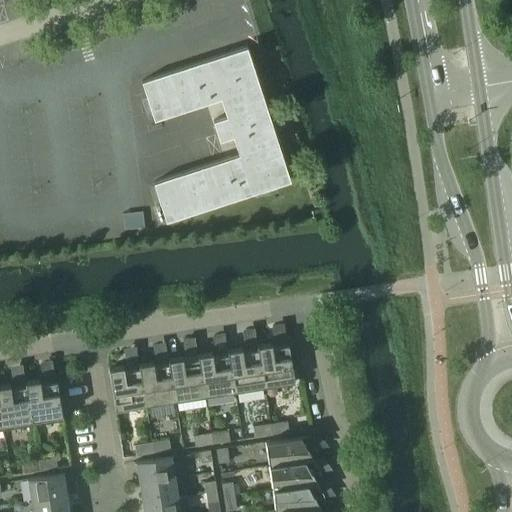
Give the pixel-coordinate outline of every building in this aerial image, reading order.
[(247,46),(142,81),(154,119),(221,97),(227,116),(213,120),(220,140),(233,136),(239,154),(154,182),(166,220),(290,180),(247,46)] [(256,345),(257,349),(264,386),(294,382),(288,344),(271,346),(271,342),(256,345)] [(264,386),(257,349),(242,351),(241,347),(227,349),(227,353),(234,391),(264,386)] [(234,391),(227,353),(212,356),(211,352),(197,354),(198,358),(204,396),(234,391)] [(204,396),(198,358),(182,360),(182,356),(167,359),(168,363),(175,400),(204,396)] [(175,400),(168,363),(153,365),(152,361),(138,363),(138,367),(145,405),(175,400)] [(145,405),(138,367),(123,370),(122,366),(108,368),(115,410),(145,405)] [(62,418),(56,380),(40,383),(39,379),(25,381),(25,385),(32,423),(62,418)] [(32,423),(25,385),(10,387),(10,384),(0,385),(0,413),(2,428),(32,423)] [(287,420),(269,423),(271,434),(288,431),(287,420)] [(271,434),(269,423),(252,426),(254,436),(271,434)] [(227,430),(210,432),(212,443),(229,440),(227,430)] [(212,443),(210,432),(193,435),(195,446),(212,443)] [(313,459),(300,435),(265,441),(269,465),(305,460),(312,459),(312,460),(313,459)] [(170,450),(168,439),(151,442),(152,452),(170,450)] [(152,452),(151,442),(134,444),(135,455),(152,452)] [(230,461),(228,447),(217,448),(219,462),(230,461)] [(211,449),(200,451),(202,462),(213,460),(211,449)] [(55,456),(38,459),(39,470),(57,468),(55,456)] [(174,478),(170,456),(132,462),(132,463),(136,462),(140,483),(174,478)] [(39,470),(38,459),(21,462),(23,473),(39,470)] [(317,483),(305,460),(269,465),(272,489),(308,484),(315,483),(316,484),(317,483)] [(62,474),(66,473),(66,472),(28,478),(31,500),(65,494),(62,474)] [(177,497),(174,478),(140,483),(143,503),(177,497)] [(217,491),(216,480),(205,482),(207,492),(217,491)] [(233,481),(222,483),(224,497),(235,495),(233,481)] [(320,509),(308,484),(272,489),(275,511),(310,509),(318,508),(319,509),(320,509)] [(219,502),(217,491),(207,492),(208,503),(219,502)] [(68,511),(65,494),(31,500),(33,511),(68,511)] [(237,508),(235,495),(224,497),(226,510),(237,508)] [(187,511),(185,496),(177,497),(143,503),(144,511),(187,511)]
